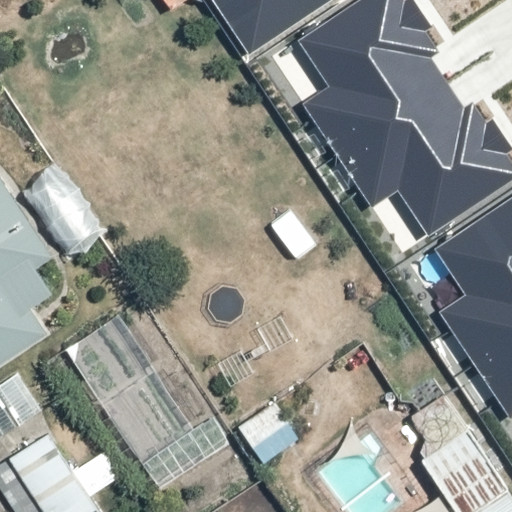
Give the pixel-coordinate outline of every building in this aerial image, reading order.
[(158,0),(170,17),(194,0),(158,0)] [(327,81),(302,98),(374,208),(400,191),(429,236),(511,181),(511,141),(495,115),(489,119),(475,98),(467,103),(436,56),(444,50),(431,30),(437,25),(420,0),(357,0),(299,39),(327,81)] [(0,174),(0,367),(51,336),(35,313),(54,298),(39,272),(60,259),(0,174)] [(461,293),(436,309),(508,419),(511,416),(511,197),(433,250),(461,293)] [(199,431),(121,310),(64,347),(142,467),(199,431)] [(0,442),(45,511),(104,511),(41,415),(47,411),(18,367),(0,379),(0,442)] [(304,441),(273,397),(236,423),(268,467),(304,441)] [(511,511),(511,492),(473,430),(421,460),(457,511),(511,511)]
